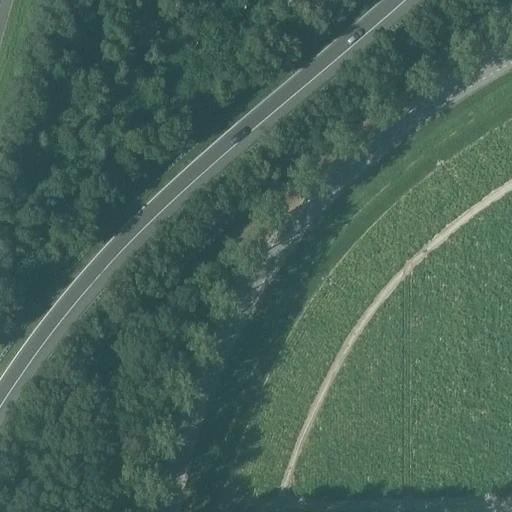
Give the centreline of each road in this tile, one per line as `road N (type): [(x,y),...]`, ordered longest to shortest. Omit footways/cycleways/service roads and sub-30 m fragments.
road 1 (unclassified): [(163,511),(206,371),(285,238),(383,140),(511,54)]
road 2 (motorway): [(0,392),(73,293),(167,194),(393,0)]
